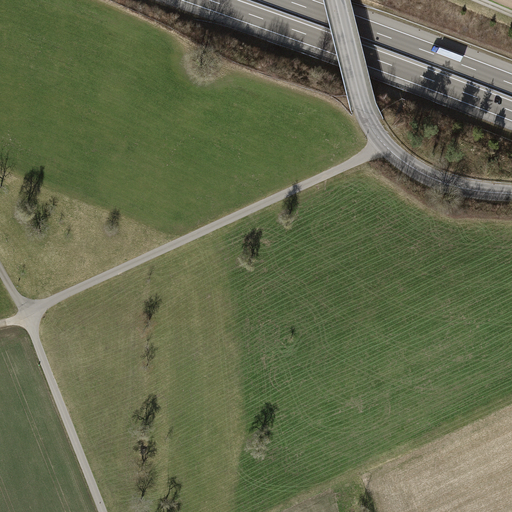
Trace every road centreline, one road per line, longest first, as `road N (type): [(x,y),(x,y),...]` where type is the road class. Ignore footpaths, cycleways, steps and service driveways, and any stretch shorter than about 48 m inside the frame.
road 1 (track): [(28,316),(383,143)]
road 2 (motorway): [(208,0),(511,110)]
road 3 (tertiary): [(511,194),(437,180),(383,143),(362,108),(336,0)]
road 4 (track): [(511,397),(269,511)]
road 5 (motorway): [(511,82),(285,0)]
road 6 (track): [(28,316),(102,511)]
